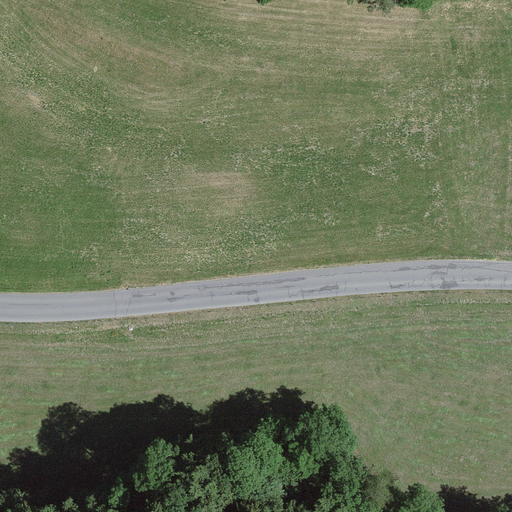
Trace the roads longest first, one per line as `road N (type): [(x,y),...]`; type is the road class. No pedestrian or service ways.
road 1 (tertiary): [(139,301),(511,274)]
road 2 (tertiary): [(139,301),(0,308)]
